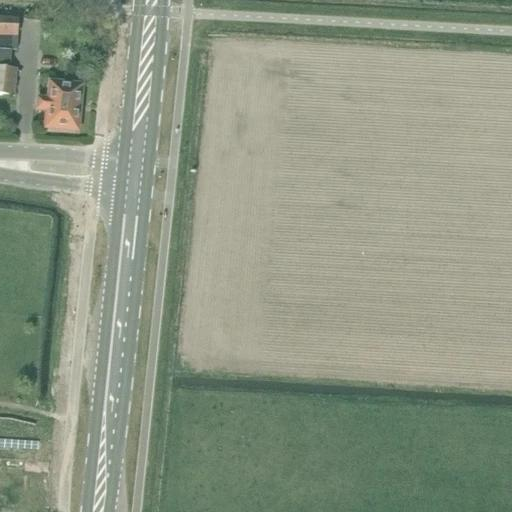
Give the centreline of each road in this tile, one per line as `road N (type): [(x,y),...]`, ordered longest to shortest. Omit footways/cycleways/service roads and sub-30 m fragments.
road 1 (secondary): [(98,511),(131,196)]
road 2 (secondary): [(133,165),(151,0)]
road 3 (unclassified): [(0,171),(131,196)]
road 4 (unclassified): [(133,165),(0,160)]
